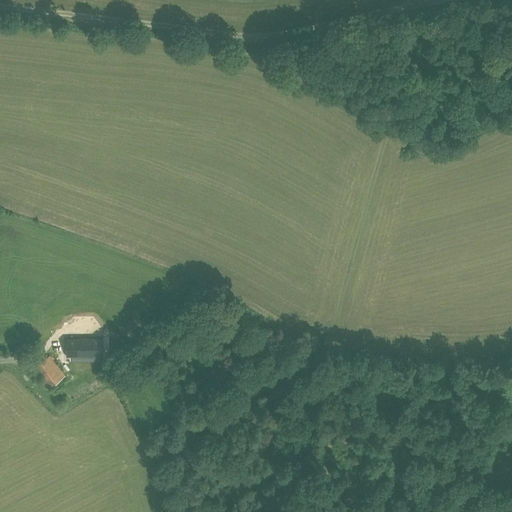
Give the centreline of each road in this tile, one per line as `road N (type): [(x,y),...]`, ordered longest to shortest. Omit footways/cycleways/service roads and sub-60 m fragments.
road 1 (track): [(432,2),(331,333),(270,387),(279,424),(343,511)]
road 2 (track): [(443,0),(258,38),(0,7)]
road 3 (track): [(332,329),(402,356),(511,353)]
